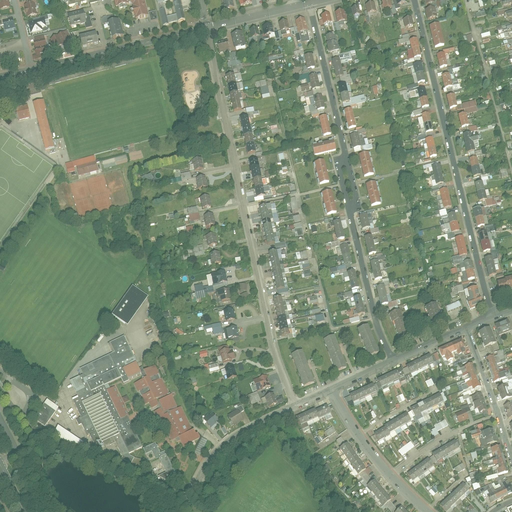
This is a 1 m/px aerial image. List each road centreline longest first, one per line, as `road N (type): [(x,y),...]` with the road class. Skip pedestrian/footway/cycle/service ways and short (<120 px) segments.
road 1 (residential): [(206,26),(275,360),(295,406)]
road 2 (residential): [(414,0),(490,310)]
road 3 (residential): [(347,206),(392,361)]
road 4 (residential): [(307,1),(346,157)]
road 5 (residential): [(187,497),(219,447),(295,406)]
road 6 (residential): [(391,474),(499,413)]
